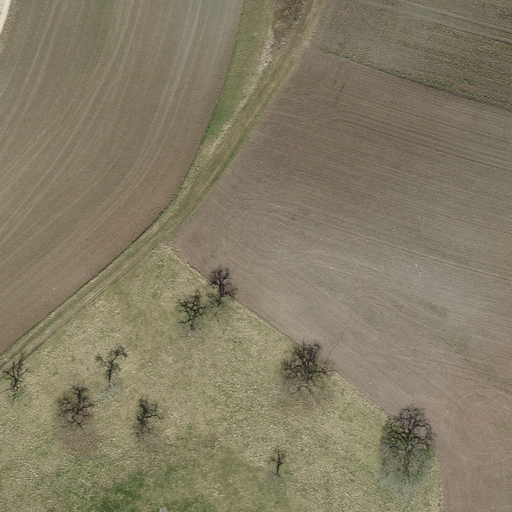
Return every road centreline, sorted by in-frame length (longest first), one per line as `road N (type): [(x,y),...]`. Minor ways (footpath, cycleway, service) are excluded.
road 1 (track): [(317,0),(196,193),(0,372)]
road 2 (track): [(441,511),(436,461),(416,438),(156,237)]
